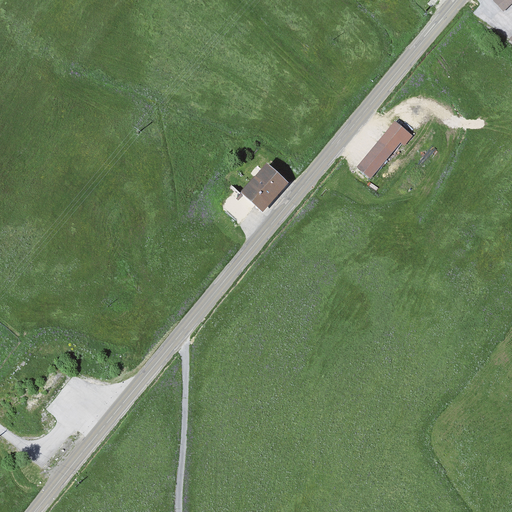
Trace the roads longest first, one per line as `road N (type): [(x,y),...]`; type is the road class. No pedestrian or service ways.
road 1 (secondary): [(184,334),(461,0)]
road 2 (unclassified): [(184,334),(181,511)]
road 3 (unclassified): [(103,432),(87,409),(35,456),(0,426)]
road 4 (secondary): [(103,432),(184,334)]
